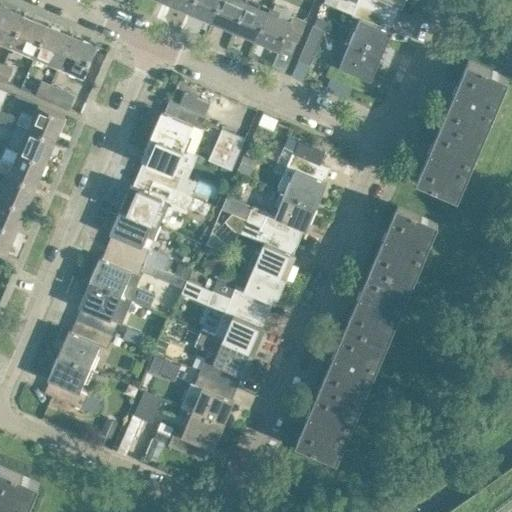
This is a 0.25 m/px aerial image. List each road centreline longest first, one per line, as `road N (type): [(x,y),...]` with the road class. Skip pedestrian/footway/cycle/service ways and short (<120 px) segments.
road 1 (residential): [(209,502),(369,139)]
road 2 (residential): [(152,45),(0,402)]
road 3 (residential): [(369,139),(152,45)]
road 4 (unclassified): [(0,407),(209,502)]
road 5 (residential): [(369,139),(440,0)]
